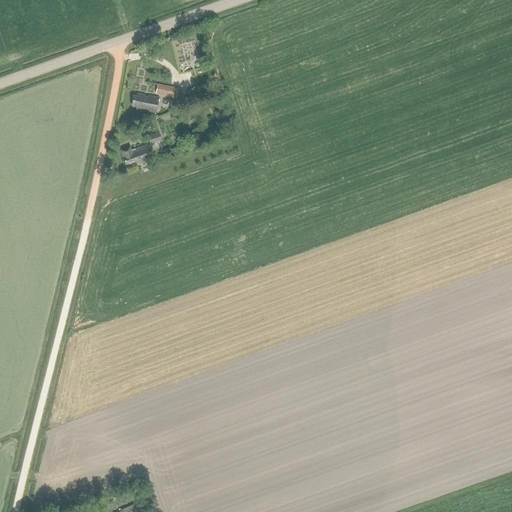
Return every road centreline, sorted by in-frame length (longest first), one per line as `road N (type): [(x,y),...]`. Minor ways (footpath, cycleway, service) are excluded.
road 1 (track): [(120,43),(100,163),(16,511)]
road 2 (unclassified): [(0,85),(240,0)]
